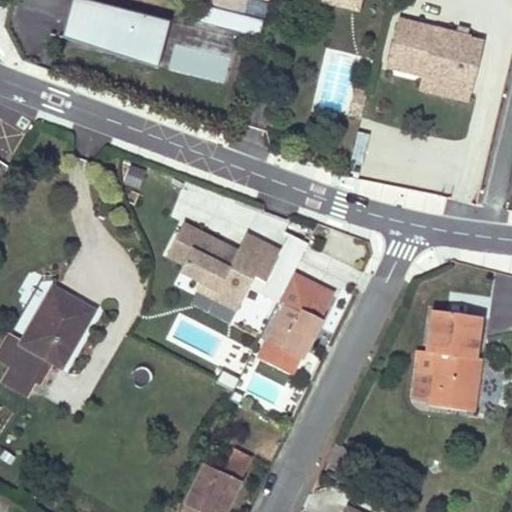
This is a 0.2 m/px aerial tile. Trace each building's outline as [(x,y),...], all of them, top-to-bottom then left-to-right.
[(72,0),(68,0),(59,39),(151,63),(159,32),(162,23),(72,0)] [(164,13),(113,0),(72,0),(162,23),(164,13)] [(203,0),(200,2),(243,12),(245,0),(203,0)] [(342,0),(335,4),(359,9),(361,0),(342,0)] [(207,11),(204,26),(261,35),(264,21),(207,11)] [(459,35),(401,22),(391,65),(427,73),(426,76),(458,83),(460,79),(473,82),(482,43),(469,41),(470,37),(467,37),(459,35)] [(162,23),(159,32),(231,50),(233,41),(162,23)] [(469,30),(461,28),(459,35),(467,37),(469,30)] [(423,89),(469,99),(473,82),(460,79),(458,83),(426,76),(423,89)] [(139,191),(146,173),(129,166),(122,184),(139,191)] [(270,287),(286,255),(251,237),(242,254),(239,261),(223,253),(227,246),(188,227),(171,261),(187,270),(184,277),(204,287),(200,294),(219,303),(222,296),(245,308),(258,281),(270,287)] [(227,246),(223,253),(239,261),(242,254),(227,246)] [(38,383),(45,372),(51,361),(59,366),(86,321),(67,310),(72,301),(51,289),(19,344),(6,337),(0,347),(0,359),(5,362),(0,370),(0,380),(25,395),(34,379),(38,383)] [(288,308),(269,344),(305,362),(338,300),(320,290),(306,317),(288,308)] [(245,308),(222,296),(219,303),(241,315),(245,308)] [(86,321),(91,312),(72,301),(67,310),(86,321)] [(478,370),(475,370),(473,369),(480,318),(433,311),(428,353),(433,354),(430,378),(426,406),(472,412),(478,370)] [(423,378),(430,378),(433,354),(428,353),(417,352),(416,364),(425,365),(423,378)] [(328,463),(334,466),(341,469),(349,452),(336,445),(328,463)] [(204,511),(231,511),(244,487),(255,464),(239,456),(227,480),(209,469),(190,505),(204,511)]
